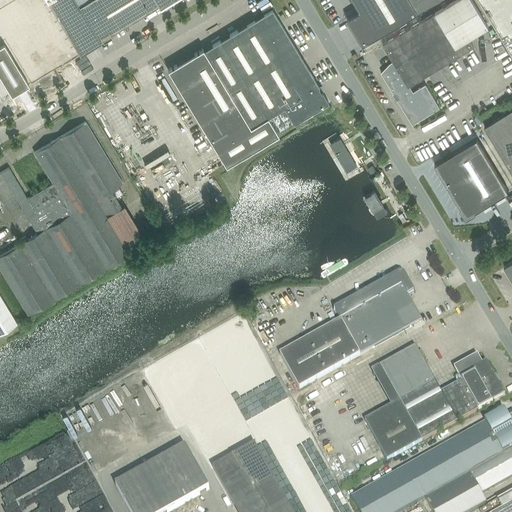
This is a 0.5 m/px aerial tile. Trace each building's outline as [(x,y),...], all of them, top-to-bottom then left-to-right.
[(75,0),(46,0),(80,55),(101,42),(99,39),(101,38),(103,41),(108,38),(107,36),(110,34),(109,32),(157,3),(155,0),(88,0),(79,6),(75,0)] [(433,0),(353,0),(360,10),(346,18),(362,44),(418,10),(433,0)] [(440,108),(428,89),(425,84),(413,92),(409,86),(473,47),(468,39),(488,27),(471,0),(456,0),(383,45),(393,62),(390,63),(381,73),(412,125),(440,108)] [(202,49),(167,70),(226,166),(278,134),(268,117),(284,107),(293,123),(328,102),(272,9),(203,50),(202,49)] [(288,32),(292,30),(289,23),(284,26),(288,32)] [(0,46),(0,77),(11,96),(29,85),(3,44),(0,46)] [(511,109),(484,126),(511,172),(511,109)] [(8,168),(0,173),(37,234),(0,255),(0,269),(28,314),(130,253),(127,248),(136,242),(133,238),(124,243),(108,215),(120,207),(110,190),(122,183),(85,122),(34,152),(52,183),(27,198),(8,168)] [(335,128),(317,138),(344,184),(362,174),(335,128)] [(476,138),(435,164),(466,216),(508,191),(476,138)] [(367,181),(349,191),(376,237),(394,226),(367,181)] [(511,260),(503,266),(504,266),(511,280),(511,260)] [(279,354),(299,390),(422,321),(408,296),(415,292),(405,274),(401,271),(330,311),(336,322),(279,354)] [(0,332),(16,323),(0,296),(0,332)] [(442,393),(430,373),(416,347),(380,366),(400,402),(365,421),(387,461),(492,404),(492,403),(505,396),(494,376),(487,363),(482,365),(477,356),(454,369),(462,382),(442,393)] [(485,423),(351,498),(359,511),(398,511),(424,498),(432,511),(470,511),(486,503),(481,494),(511,477),(511,419),(509,421),(504,411),(485,422),(485,423)] [(344,511),(307,445),(267,467),(255,444),(254,445),(233,457),(232,457),(232,458),(213,469),(236,511),(344,511)] [(185,447),(115,486),(129,511),(169,511),(209,490),(185,447)] [(511,511),(511,493),(497,501),(502,510),(498,511),(511,511)]
